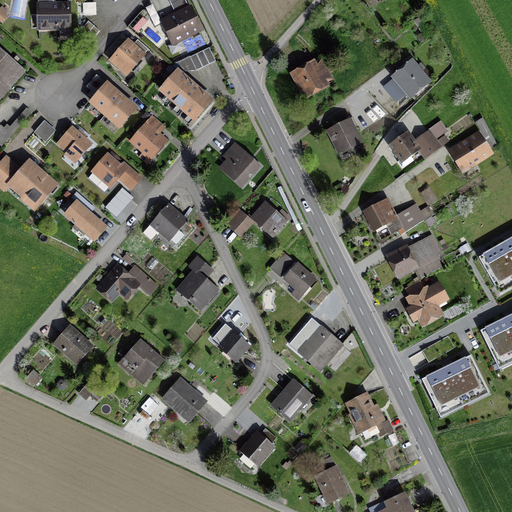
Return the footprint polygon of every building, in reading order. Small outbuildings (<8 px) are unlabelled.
[(187,0),(166,0),(171,10),(188,1),(187,0)] [(193,4),(160,21),(174,49),(207,32),(193,4)] [(53,7),(36,7),(36,28),(70,27),(70,7),(53,7)] [(88,20),(78,33),(89,42),(100,30),(88,20)] [(426,22),(418,27),(426,38),(434,33),(426,22)] [(128,40),(110,60),(126,74),(149,49),(138,39),(133,44),(128,40)] [(0,46),(0,96),(25,68),(0,46)] [(209,47),(203,50),(209,64),(216,61),(209,47)] [(203,50),(196,53),(203,67),(209,64),(203,50)] [(196,53),(190,57),(197,70),(203,67),(196,53)] [(410,54),(387,73),(408,98),(430,79),(410,54)] [(320,57),(292,74),(306,98),(334,81),(320,57)] [(171,100),(188,80),(176,69),(159,89),(171,100)] [(88,99),(105,114),(121,96),(97,75),(86,87),(93,94),(88,99)] [(182,110),(200,90),(188,80),(171,100),(182,110)] [(200,90),(182,110),(194,120),(212,100),(200,90)] [(136,109),(121,96),(105,114),(120,127),(136,109)] [(150,112),(128,139),(141,149),(137,154),(146,162),(169,136),(160,128),(164,123),(150,112)] [(21,114),(6,131),(11,134),(25,118),(21,114)] [(350,114),(324,126),(337,154),(363,142),(350,114)] [(44,120),(34,130),(44,141),(55,130),(44,120)] [(428,130),(435,139),(448,130),(441,120),(428,130)] [(71,122),(55,142),(64,149),(62,152),(74,162),(92,140),(71,122)] [(11,134),(6,131),(1,126),(0,126),(0,143),(1,145),(11,134)] [(479,129),(448,150),(461,171),(493,150),(479,129)] [(435,139),(428,130),(414,140),(407,131),(388,146),(403,166),(421,153),(425,158),(440,147),(435,139)] [(238,142),(218,166),(241,185),(261,162),(238,142)] [(104,149),(87,168),(110,187),(117,179),(129,188),(141,174),(121,158),(118,161),(104,149)] [(4,152),(0,156),(0,183),(5,188),(9,183),(21,193),(18,196),(34,210),(59,180),(27,153),(18,163),(4,152)] [(429,187),(422,192),(429,204),(436,199),(429,187)] [(120,190),(105,207),(115,216),(130,199),(120,190)] [(75,194),(61,211),(92,238),(107,222),(75,194)] [(243,205),(227,224),(239,235),(252,220),(270,234),(285,216),(263,198),(251,212),(243,205)] [(388,201),(364,215),(372,230),(391,219),(400,236),(424,222),(415,206),(397,217),(388,201)] [(168,202),(142,233),(151,240),(157,233),(169,243),(189,219),(168,202)] [(407,246),(385,257),(395,276),(412,267),(416,275),(442,261),(438,252),(441,251),(430,230),(406,242),(407,246)] [(282,278),(297,260),(284,249),(269,266),(282,278)] [(116,261),(94,288),(110,301),(119,291),(126,297),(136,286),(147,295),(159,280),(136,260),(127,271),(116,261)] [(297,260),(282,278),(291,286),(288,290),(298,299),(317,277),(297,260)] [(197,268),(180,290),(200,306),(218,284),(197,268)] [(424,281),(403,292),(408,303),(404,305),(411,319),(416,317),(420,324),(444,312),(438,302),(449,296),(439,276),(425,283),(424,281)] [(511,341),(503,319),(475,331),(489,363),(511,352),(511,341)] [(321,321),(296,349),(318,369),(344,341),(321,321)] [(71,324),(52,345),(77,367),(96,346),(71,324)] [(234,327),(218,346),(234,359),(250,341),(234,327)] [(139,333),(117,360),(143,381),(166,355),(139,333)] [(92,373),(77,390),(94,404),(108,387),(92,373)] [(181,373),(160,396),(187,420),(208,397),(181,373)] [(290,375),(269,403),(288,417),(309,390),(290,375)] [(370,386),(342,400),(358,432),(386,417),(370,386)] [(257,429),(240,451),(255,462),(272,440),(257,429)] [(335,461),(313,472),(327,502),(350,491),(335,461)] [(384,505),(374,510),(375,511),(412,511),(414,511),(404,488),(381,498),(384,505)]
